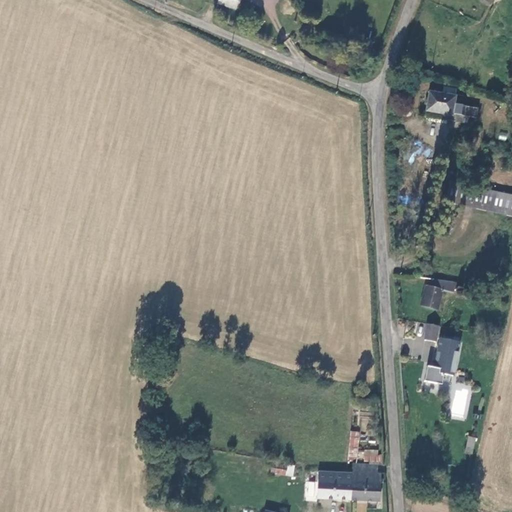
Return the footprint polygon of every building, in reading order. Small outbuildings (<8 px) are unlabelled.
[(219,0),(218,4),(234,9),(237,0),(219,0)] [(475,118),(477,108),(461,106),(462,99),(454,98),(454,97),(427,93),(424,112),(441,115),(440,120),(454,122),(455,115),(475,118)] [(498,139),(506,140),(507,132),(499,131),(498,139)] [(511,194),(458,173),(451,197),(511,218),(511,194)] [(454,285),(432,279),(430,287),(426,286),(421,307),(437,311),(442,293),(452,296),(454,285)] [(478,303),(480,297),(471,294),(469,301),(478,303)] [(438,327),(428,324),(423,340),(434,343),(438,327)] [(446,377),(455,345),(437,340),(430,369),(423,367),(420,379),(437,384),(439,375),(446,377)] [(360,433),(350,431),(347,456),(357,458),(360,433)] [(466,454),(474,455),(477,438),(468,437),(466,454)] [(355,475),(353,503),(379,505),(381,469),(376,469),(377,460),(364,459),(364,463),(356,463),(355,475)] [(286,466),(273,463),(270,473),(284,476),(286,466)] [(303,481),(306,468),(298,466),(294,479),(303,481)] [(323,501),(353,503),(355,475),(325,473),(323,501)]
